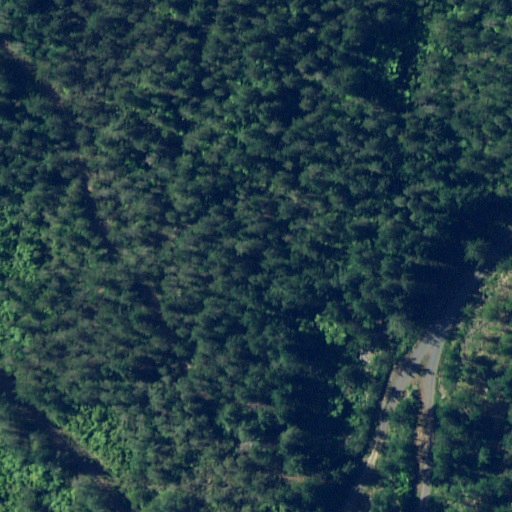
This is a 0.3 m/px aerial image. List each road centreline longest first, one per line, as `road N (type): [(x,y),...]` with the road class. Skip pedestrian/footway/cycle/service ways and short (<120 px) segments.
road 1 (track): [(511,230),(486,242),(406,337),(402,451),(386,511)]
road 2 (track): [(122,511),(22,392),(0,378)]
